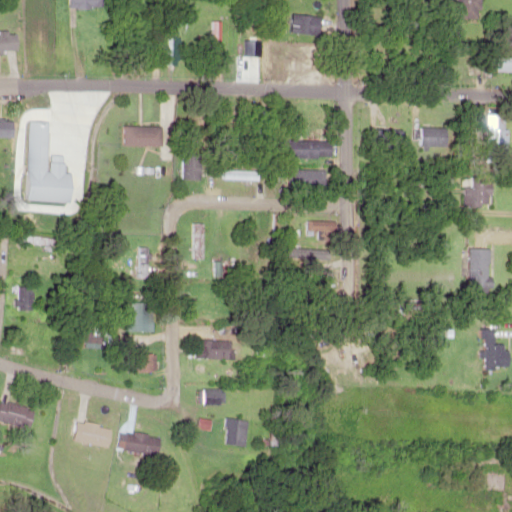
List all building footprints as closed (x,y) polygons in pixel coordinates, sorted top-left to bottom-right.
[(102,9),(101,0),(68,0),(68,9),(102,9)] [(456,0),(457,18),(476,18),(475,0),(456,0)] [(290,34),(320,34),(320,14),(290,14),(290,34)] [(220,20),(210,20),(210,62),(220,62),(220,20)] [(0,51),(17,51),(17,33),(0,32),(0,51)] [(318,66),(318,47),(284,47),(284,66),(318,66)] [(267,147),(267,107),(255,107),(255,147),(267,147)] [(484,154),(504,154),(504,114),(484,114),(484,154)] [(70,201),(71,172),(63,172),(63,155),(46,154),(47,121),(27,121),(26,200),(70,201)] [(122,145),(160,145),(160,126),(122,126),(122,145)] [(446,146),(446,127),(418,127),(417,145),(446,146)] [(400,147),(400,129),(369,129),(369,147),(400,147)] [(330,140),(287,140),(287,158),(330,158),(330,140)] [(199,179),(199,153),(181,153),(181,179),(199,179)] [(323,187),(323,169),(287,169),(287,187),(323,187)] [(489,178),(469,178),(469,185),(462,185),(462,206),(489,206),(489,178)] [(202,223),(189,223),(189,259),(202,259),(202,223)] [(136,247),(136,277),(147,277),(147,247),(136,247)] [(328,248),(299,248),(299,265),(328,265),(328,248)] [(468,248),(468,290),(487,290),(487,248),(468,248)] [(32,287),(14,287),(14,309),(32,309),(32,287)] [(152,331),(152,302),(129,302),(129,313),(124,313),(124,331),(152,331)] [(34,346),(34,325),(11,325),(11,346),(34,346)] [(507,343),(494,343),(494,328),(482,329),(482,367),(508,366),(507,343)] [(195,357),(233,359),(234,340),(195,339),(195,357)] [(155,371),(155,353),(128,353),(128,371),(155,371)] [(221,388),(199,388),(199,403),(221,403),(221,388)] [(35,412),(4,398),(0,406),(0,418),(27,430),(35,412)] [(223,445),(245,445),(245,419),(223,419),(223,445)] [(74,441),(109,446),(112,426),(77,421),(74,441)] [(159,434),(126,434),(126,453),(159,453),(159,434)] [(502,471),(469,471),(469,491),(502,491),(502,471)]
